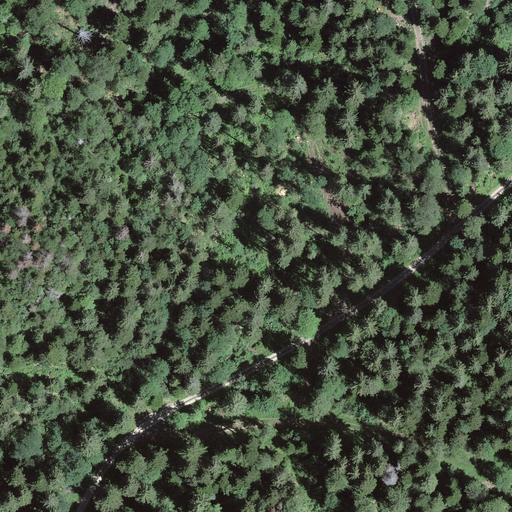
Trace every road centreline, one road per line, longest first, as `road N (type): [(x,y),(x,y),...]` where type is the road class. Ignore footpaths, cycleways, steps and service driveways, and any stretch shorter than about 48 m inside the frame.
road 1 (track): [(511,185),(333,322),(153,421),(115,456),(82,511)]
road 2 (track): [(511,471),(388,442),(235,454),(148,425)]
road 3 (track): [(390,0),(458,232)]
